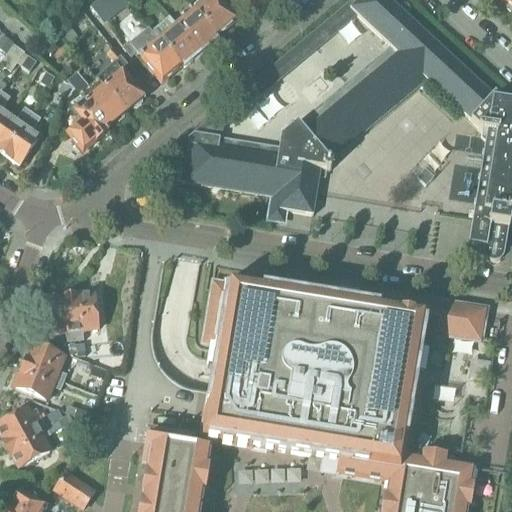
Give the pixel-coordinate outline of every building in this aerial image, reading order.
[(128,6),(125,2),(123,0),(102,0),(90,10),(96,19),(100,20),(104,25),(128,6)] [(192,149),(186,186),(211,189),(281,201),(279,215),(285,216),(285,214),(311,218),(312,218),(316,196),(318,179),(319,177),(319,173),(326,174),(327,174),(328,174),(329,173),(330,173),(330,172),(331,171),(331,170),(331,169),(331,168),(330,167),(329,166),(427,84),(459,114),(456,116),(458,118),(461,115),(465,119),(464,120),(475,130),(485,139),(473,213),(472,223),(473,223),(472,231),(469,247),(483,249),(482,255),(482,256),(482,257),(482,258),(483,259),(483,260),(483,261),(484,262),(484,263),(485,263),(485,264),(486,265),(487,265),(487,266),(488,266),(489,266),(489,267),(490,267),(491,267),(492,267),(493,267),(494,267),(495,267),(496,267),(496,266),(497,266),(498,266),(499,265),(500,264),(501,263),(501,262),(502,262),(502,261),(502,260),(503,260),(503,259),(511,260),(511,244),(506,244),(508,232),(509,232),(511,222),(511,220),(509,218),(508,218),(511,195),(511,107),(498,106),(498,103),(482,88),(481,88),(406,19),(407,18),(407,17),(408,17),(408,16),(408,15),(408,14),(408,13),(408,12),(407,12),(407,11),(407,10),(406,10),(406,9),(405,9),(405,8),(404,8),(403,8),(403,7),(402,7),(401,7),(400,7),(399,7),(398,8),(397,8),(396,9),(386,0),(361,0),(354,8),(351,5),(330,23),(328,24),(325,26),(333,36),(338,32),(355,17),(389,49),(297,127),(281,141),(279,150),(219,141),(221,129),(231,121),(223,112),(189,140),(187,142),(191,149),(192,149)] [(204,6),(194,13),(216,39),(235,24),(215,0),(208,0),(203,5),(204,6)] [(511,0),(503,0),(506,2),(504,4),(506,6),(506,9),(510,13),(511,12),(511,0)] [(194,13),(176,28),(200,56),(202,53),(201,52),(205,50),(206,51),(215,43),(214,41),(216,39),(194,13)] [(170,21),(152,36),(180,69),(182,67),(184,69),(193,61),(192,60),(195,57),(196,58),(200,56),(176,28),(170,21)] [(128,45),(122,50),(130,60),(136,55),(161,85),(180,69),(152,36),(148,31),(129,47),(128,45)] [(13,47),(3,39),(0,42),(0,52),(6,57),(13,47)] [(33,49),(40,56),(50,47),(44,40),(33,49)] [(12,48),(0,65),(0,66),(10,74),(23,56),(12,48)] [(113,52),(106,57),(114,66),(120,61),(113,52)] [(36,65),(28,60),(21,70),(29,75),(36,65)] [(114,66),(96,81),(98,84),(124,116),(133,109),(136,110),(141,105),(140,102),(143,100),(131,86),(137,81),(120,61),(114,66)] [(54,80),(45,75),(40,86),(48,90),(54,80)] [(79,77),(67,86),(72,91),(80,99),(85,105),(106,131),(115,124),(118,125),(123,121),(122,117),(124,116),(98,84),(90,91),(79,77)] [(61,87),(57,97),(66,101),(70,91),(61,87)] [(65,101),(60,114),(64,115),(67,116),(68,114),(78,126),(67,135),(82,153),(93,144),(93,145),(108,133),(106,131),(85,105),(80,99),(72,91),(67,101),(65,101)] [(0,97),(0,130),(7,120),(0,114),(0,112),(8,101),(1,96),(0,97)] [(15,125),(7,120),(0,130),(0,156),(3,159),(32,117),(24,112),(15,125)] [(39,122),(32,117),(3,159),(19,170),(38,141),(30,135),(39,122)] [(424,171),(416,180),(425,188),(433,179),(424,171)] [(213,285),(212,285),(211,292),(203,343),(202,347),(217,350),(217,351),(217,353),(217,354),(215,362),(213,377),(210,395),(210,396),(205,424),(202,440),(222,444),(324,461),(322,473),(321,473),(320,475),(322,475),(322,473),(335,475),(335,477),(391,485),(387,497),(387,498),(390,499),(387,511),(465,511),(466,510),(470,485),(472,471),(445,467),(447,459),(444,458),(419,454),(418,462),(401,460),(414,380),(418,353),(421,335),(426,302),(400,298),(365,292),(362,310),(317,303),(302,300),(275,296),(269,295),(270,292),(228,285),(227,288),(213,285)] [(77,304),(70,305),(74,344),(82,343),(81,335),(97,333),(93,298),(77,300),(77,304)] [(62,301),(46,303),(49,338),(65,336),(66,345),(74,344),(70,305),(62,305),(62,301)] [(453,307),(447,339),(480,344),(483,321),(485,312),(453,307)] [(63,347),(60,354),(71,359),(74,352),(63,347)] [(83,347),(75,348),(77,360),(85,359),(83,347)] [(22,369),(62,385),(65,378),(57,375),(63,361),(30,348),(30,350),(26,351),(24,357),(25,360),(22,369)] [(59,393),(62,385),(22,369),(18,379),(15,380),(13,386),(14,389),(13,391),(46,404),(51,390),(59,393)] [(105,373),(93,369),(91,376),(102,381),(105,373)] [(77,412),(74,419),(85,424),(88,416),(77,412)] [(45,429),(53,425),(61,420),(58,413),(33,427),(26,413),(0,427),(0,439),(3,444),(6,442),(10,449),(45,430),(45,429)] [(66,428),(61,420),(53,425),(58,433),(66,428)] [(49,438),(45,430),(10,449),(13,455),(10,457),(18,472),(49,455),(42,442),(49,438)] [(197,511),(200,496),(201,494),(195,493),(199,470),(205,471),(205,468),(208,453),(189,449),(189,446),(191,438),(190,438),(147,430),(145,444),(139,477),(146,478),(145,484),(139,511),(197,511)] [(65,501),(76,484),(65,477),(54,494),(65,501)] [(9,511),(10,511),(44,511),(46,509),(20,493),(9,511)]
